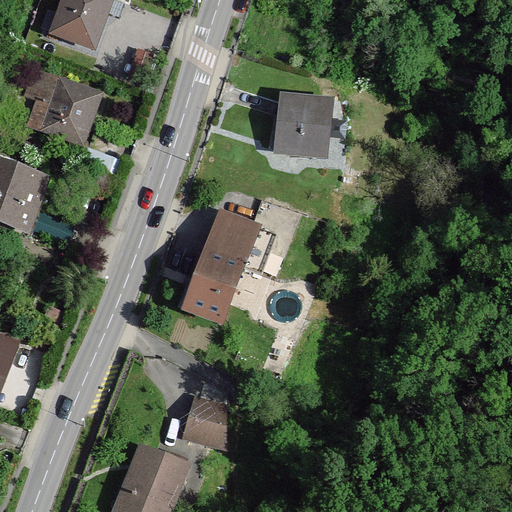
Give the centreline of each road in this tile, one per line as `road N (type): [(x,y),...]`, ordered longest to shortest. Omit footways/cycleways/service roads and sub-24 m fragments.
road 1 (primary): [(110,323),(220,0)]
road 2 (primary): [(32,511),(110,323)]
road 3 (residential): [(232,385),(110,323)]
